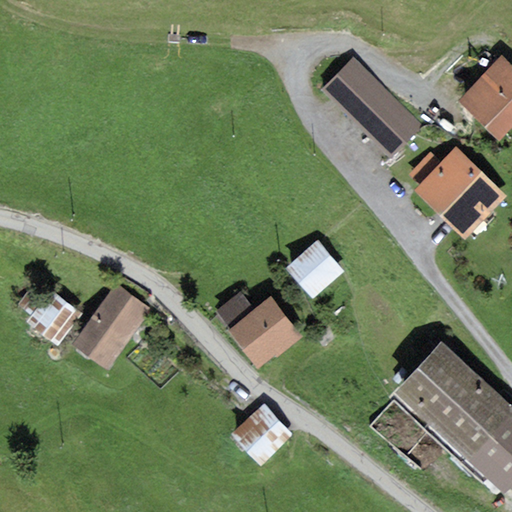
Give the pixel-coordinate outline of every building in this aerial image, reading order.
[(511,64),(501,54),(458,99),(500,139),(511,125),(511,64)] [(322,88),(391,158),(423,126),(354,56),(322,88)] [(507,196),(454,146),(414,189),(467,239),(507,196)] [(344,271),(317,240),(285,268),(313,299),(344,271)] [(151,310),(116,284),(72,344),(107,369),(151,310)] [(58,347),(83,314),(50,288),(25,322),(58,347)] [(229,329),(254,309),(240,292),(215,311),(229,329)] [(254,309),(229,329),(228,330),(258,368),(275,354),(277,357),(303,336),(271,296),(254,309)] [(511,406),(441,341),(394,391),(504,493),(511,486),(511,487),(511,406)] [(293,434),(264,403),(231,434),(260,465),(293,434)]
